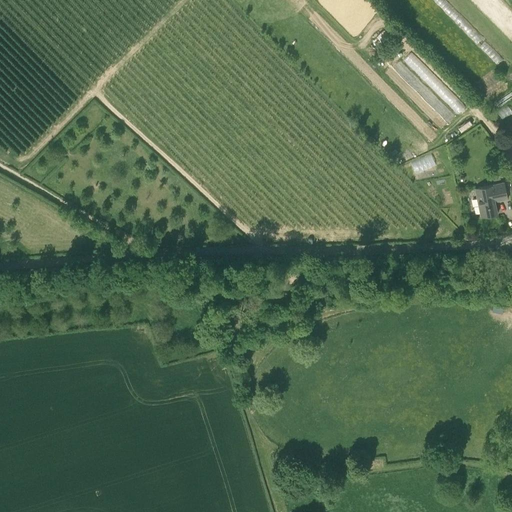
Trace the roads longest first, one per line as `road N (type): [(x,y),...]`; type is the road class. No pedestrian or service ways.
road 1 (tertiary): [(150,253),(511,241)]
road 2 (track): [(150,253),(0,167)]
road 3 (tertiary): [(150,253),(0,267)]
